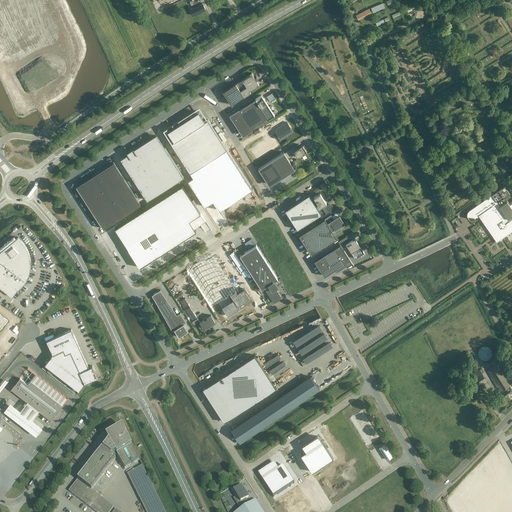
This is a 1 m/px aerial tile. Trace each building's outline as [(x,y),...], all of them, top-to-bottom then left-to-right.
[(189,0),(191,2),(190,2),(193,8),(190,9),(193,15),(205,9),(202,3),(200,5),(197,0),(189,0)] [(372,12),(383,6),(382,4),(371,9),(372,12)] [(369,9),(355,16),(357,20),(371,13),(369,9)] [(252,73),(223,92),(231,105),(251,92),(250,90),(259,84),(256,80),(258,79),(256,76),(254,77),(252,73)] [(261,95),(230,115),(243,135),(274,115),(261,95)] [(198,111),(168,131),(174,141),(171,143),(190,173),(227,149),(208,119),(205,121),(198,111)] [(128,154),(120,159),(147,200),(184,177),(165,147),(164,148),(156,136),(135,150),(134,149),(127,153),(128,154)] [(284,152),(258,168),(264,178),(265,177),(270,184),(283,175),(284,176),(295,169),(288,158),(295,154),(298,157),(301,155),(302,156),(304,154),(304,153),(307,151),(305,149),(306,149),(304,145),(303,146),(303,145),(297,149),(295,146),(284,153),(284,152)] [(141,205),(113,162),(91,177),(91,178),(77,187),(92,209),(91,210),(103,229),(141,205)] [(182,185),(115,228),(129,250),(142,265),(156,255),(157,256),(196,231),(189,221),(200,213),(182,185)] [(492,195),(487,198),(469,211),(468,211),(468,212),(467,213),(467,214),(467,215),(467,216),(467,217),(468,218),(469,218),(469,219),(470,219),(471,219),(472,219),(473,219),(474,219),(475,218),(479,216),(482,220),(493,236),(492,237),(494,240),(495,239),(497,242),(499,240),(500,241),(503,239),(502,238),(511,231),(511,203),(509,199),(507,196),(510,194),(507,190),(504,186),(504,187),(494,193),(492,195)] [(309,194),(285,210),(297,229),(321,214),(314,202),(316,201),(320,207),(326,203),(320,193),(314,197),(314,198),(312,199),(309,194)] [(325,219),(299,235),(310,252),(310,251),(322,244),(324,246),(337,238),(333,231),(344,223),(339,216),(333,220),(330,216),(325,219)] [(19,238),(18,237),(15,239),(14,239),(1,250),(1,251),(0,251),(0,287),(12,297),(18,289),(18,290),(20,288),(22,286),(24,283),(26,281),(27,279),(28,276),(29,274),(30,272),(30,268),(31,268),(31,265),(31,263),(31,261),(30,258),(30,256),(29,254),(29,251),(28,249),(27,247),(25,245),(24,243),(23,242),(21,240),(19,238)] [(340,244),(314,261),(324,276),(341,265),(342,267),(351,261),(342,248),(347,245),(354,257),(363,252),(354,237),(341,246),(340,244)] [(271,297),(274,301),(278,299),(278,298),(281,296),(275,287),(277,286),(274,281),(278,279),(256,245),(240,255),(262,289),(265,287),(268,292),(270,291),(273,296),(271,297)] [(214,256),(193,269),(215,303),(227,296),(231,301),(222,306),(228,315),(240,308),(238,305),(250,298),(244,288),(237,293),(235,290),(236,290),(214,256)] [(174,330),(179,337),(188,331),(183,324),(186,322),(180,313),(177,315),(160,290),(152,295),(172,331),(174,330)] [(197,317),(190,306),(185,309),(192,319),(197,317)] [(0,315),(0,331),(8,321),(0,315)] [(200,322),(204,329),(208,326),(208,327),(212,325),(211,324),(215,322),(211,315),(207,317),(207,316),(203,319),(203,320),(200,322)] [(71,329),(46,340),(53,354),(45,364),(79,391),(85,383),(97,377),(92,366),(89,367),(71,329)] [(479,350),(478,354),(479,358),(482,360),(486,361),(490,359),(492,355),(492,352),(490,348),(486,347),(482,347),(479,350)] [(255,355),(205,388),(226,420),(276,388),(255,355)] [(487,371),(501,393),(501,392),(505,397),(511,391),(511,388),(506,380),(507,379),(502,370),(498,364),(487,371)] [(471,375),(478,387),(482,384),(483,386),(488,382),(479,369),(471,375)] [(31,380),(63,405),(68,398),(36,373),(30,380),(31,380)] [(320,389),(311,376),(232,430),(240,443),(320,389)] [(28,384),(20,378),(11,389),(27,401),(38,410),(55,423),(64,412),(60,409),(63,405),(31,380),(28,384)] [(473,394),(479,403),(484,400),(478,391),(473,394)] [(38,410),(27,401),(20,409),(10,401),(4,409),(36,434),(42,426),(32,418),(38,410)] [(362,411),(351,419),(368,447),(379,439),(362,411)] [(68,492),(94,511),(109,511),(113,507),(91,490),(115,459),(112,456),(116,453),(124,469),(139,460),(131,445),(122,430),(107,439),(110,444),(105,446),(103,449),(102,448),(68,492)] [(306,451),(301,454),(312,472),(333,458),(322,441),(321,441),(318,436),(303,445),(302,445),(306,451)] [(384,444),(379,447),(387,459),(392,457),(384,444)] [(504,511),(511,509),(511,508),(511,474),(503,477),(500,465),(496,466),(493,462),(482,471),(483,477),(468,481),(472,498),(458,502),(460,511),(504,511)] [(336,463),(316,477),(327,493),(332,490),(336,496),(352,486),(336,463)] [(273,465),(259,475),(262,480),(273,498),(294,484),(283,466),(278,470),(274,464),(273,464),(273,465)] [(165,511),(142,465),(127,474),(145,511),(165,511)] [(235,488),(231,491),(235,497),(236,496),(240,502),(242,501),(245,506),(236,511),(262,511),(255,500),(249,504),(246,498),(248,497),(241,486),(235,489),(235,488)] [(297,489),(276,502),(282,511),(305,511),(303,509),(308,506),(297,489)]
